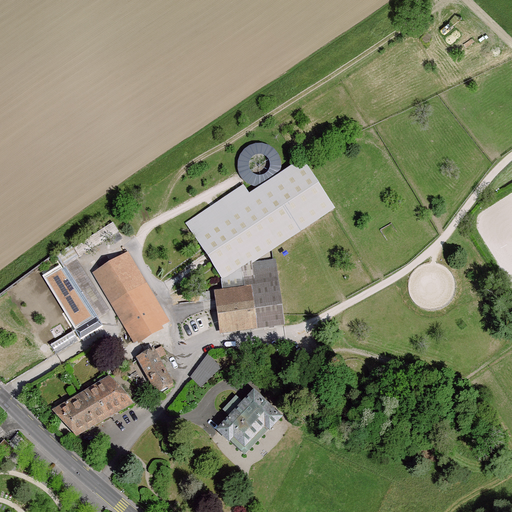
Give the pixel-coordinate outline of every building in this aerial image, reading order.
[(239,173),(242,179),(247,184),(253,186),(260,187),(278,177),(281,172),(282,167),(281,160),(279,154),(275,149),(269,145),(263,144),(256,144),(250,146),(244,149),(240,154),(238,161),(238,166),(239,173)] [(302,162),(278,177),(260,187),(249,196),(243,186),(188,223),(222,277),(222,292),(216,293),(221,333),(283,324),(273,262),(250,263),(334,209),(302,162)] [(128,255),(95,274),(134,341),(167,322),(128,255)] [(75,331),(96,318),(87,303),(59,319),(63,326),(69,335),(73,332),(75,331)] [(96,318),(75,331),(80,339),(101,327),(96,318)] [(69,335),(63,326),(45,337),(50,346),(51,345),(69,335)] [(56,355),(78,341),(73,332),(69,335),(51,345),(56,355)] [(153,351),(137,359),(156,394),(172,385),(153,351)] [(211,354),(191,375),(203,386),(223,366),(211,354)] [(114,358),(106,364),(113,374),(121,369),(114,358)] [(110,379),(57,411),(78,434),(131,403),(110,379)] [(252,391),(215,430),(241,455),(278,416),(252,391)] [(14,452),(3,442),(0,445),(0,453),(6,460),(14,452)]
